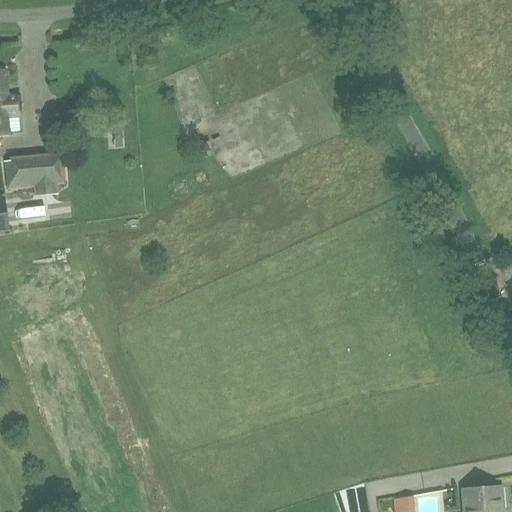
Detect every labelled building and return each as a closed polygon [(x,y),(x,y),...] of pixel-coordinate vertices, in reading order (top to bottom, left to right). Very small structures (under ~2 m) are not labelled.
[(205,79),(213,98),(291,69),(282,48),(304,40),(292,12),(229,36),(241,66),(205,79)] [(0,135),(9,135),(8,117),(23,116),(21,96),(6,97),(4,71),(0,71),(0,135)] [(298,97),(252,117),(260,136),(303,118),(307,128),(319,124),(327,142),(349,133),(332,94),(302,107),(298,97)] [(206,129),(184,138),(196,167),(218,158),(206,129)] [(7,191),(34,188),(34,197),(59,195),(58,186),(65,185),(62,158),(4,163),(7,191)] [(375,228),(322,235),(325,258),(336,257),(341,298),(360,296),(366,349),(444,340),(440,302),(416,304),(409,249),(378,252),(375,228)] [(129,334),(115,339),(123,363),(167,350),(163,336),(186,330),(176,301),(123,315),(129,334)] [(496,511),(496,506),(502,506),(500,488),(462,491),(464,510),(469,510),(469,511),(496,511)] [(394,511),(414,511),(413,498),(393,499),(394,511)]
